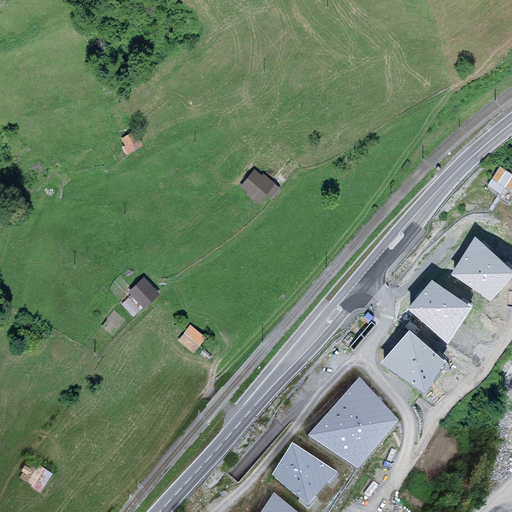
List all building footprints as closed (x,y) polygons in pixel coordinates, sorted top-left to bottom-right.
[(134,132),(124,138),(128,145),(124,147),(127,152),(141,144),(134,132)] [(511,188),(511,174),(500,167),(492,181),(509,192),(511,188)] [(265,192),(270,197),(278,189),(265,177),(263,180),(255,173),(244,185),(251,191),(249,194),(257,201),(265,192)] [(511,274),(511,273),(475,239),(453,274),(490,299),(511,274)] [(132,291),(145,303),(154,294),(142,282),(132,291)] [(469,308),(432,282),(409,309),(448,341),(469,308)] [(122,304),(133,315),(139,310),(128,299),(122,304)] [(190,328),(186,334),(202,346),(206,341),(190,328)] [(410,331),(383,362),(424,390),(444,361),(410,331)] [(197,352),(202,346),(186,334),(181,340),(197,352)] [(360,385),(310,441),(357,472),(396,427),(360,385)] [(292,451),(274,479),(308,509),(334,477),(292,451)] [(33,486),(39,490),(49,476),(28,462),(26,466),(29,468),(24,476),(35,483),(33,486)] [(288,511),(274,500),(265,511),(288,511)]
